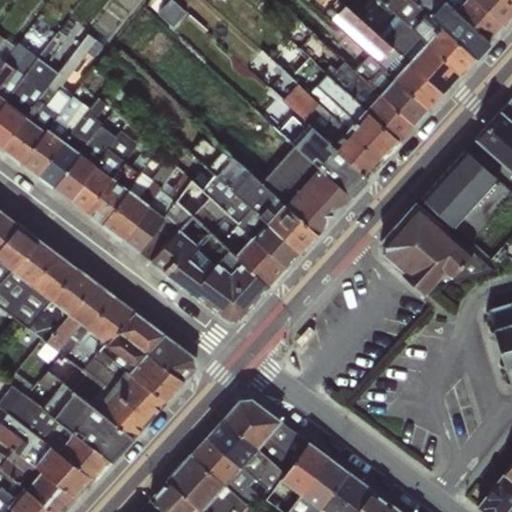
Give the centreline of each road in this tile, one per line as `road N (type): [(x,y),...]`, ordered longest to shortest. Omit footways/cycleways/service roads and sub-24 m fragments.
road 1 (secondary): [(511,59),(238,360)]
road 2 (residential): [(238,360),(0,178)]
road 3 (residential): [(435,504),(238,360)]
road 4 (secondary): [(238,360),(96,511)]
road 5 (residential): [(473,319),(460,326),(431,407),(460,466)]
